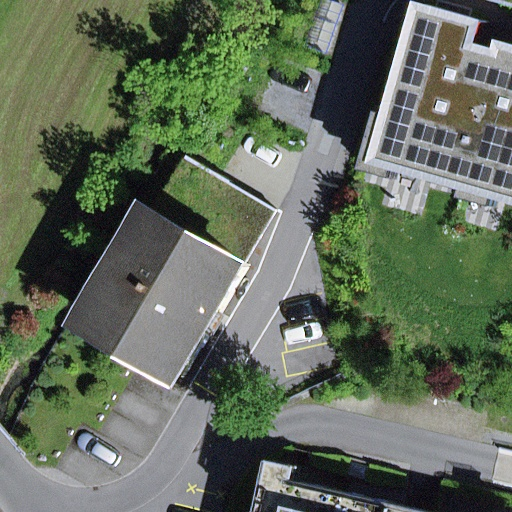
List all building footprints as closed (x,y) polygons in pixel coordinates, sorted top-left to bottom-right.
[(328,0),(320,0),(305,47),(329,55),(346,6),(328,0)] [(406,125),(394,166),(405,169),(472,188),(474,188),(479,171),(507,179),(503,196),(511,198),(511,44),(510,44),(508,53),(496,50),(485,46),(491,23),(428,6),(395,122),(406,125)] [(191,157),(159,213),(247,264),(278,210),(191,157)] [(159,213),(93,325),(184,378),(250,266),(247,264),(159,213)] [(291,511),(299,482),(302,483),(306,468),(278,462),(266,511),(291,511)] [(429,511),(302,483),(299,482),(291,511),(429,511)]
